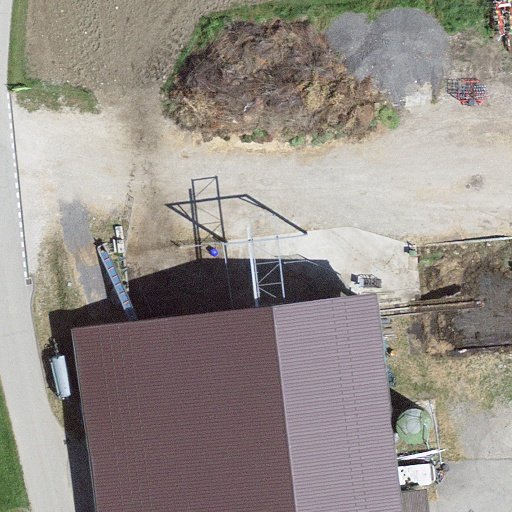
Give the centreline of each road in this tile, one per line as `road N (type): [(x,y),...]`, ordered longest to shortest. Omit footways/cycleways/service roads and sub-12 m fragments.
road 1 (unknown): [(0,191),(255,169),(511,168)]
road 2 (unclassified): [(54,511),(0,236)]
